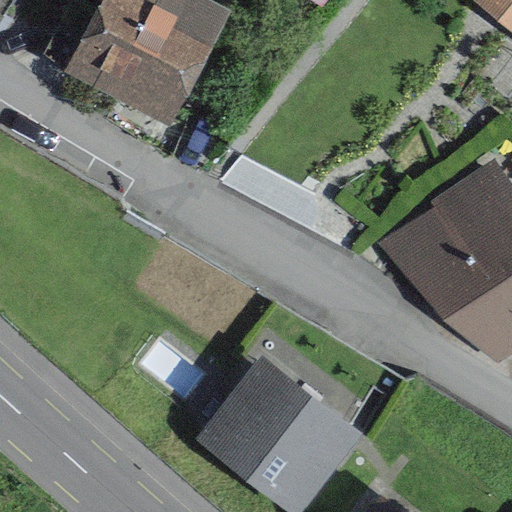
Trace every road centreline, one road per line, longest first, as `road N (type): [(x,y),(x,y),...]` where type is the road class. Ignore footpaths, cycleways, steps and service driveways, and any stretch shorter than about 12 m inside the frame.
road 1 (unclassified): [(0,81),(223,213),(390,344),(511,414)]
road 2 (primary): [(0,394),(131,511)]
